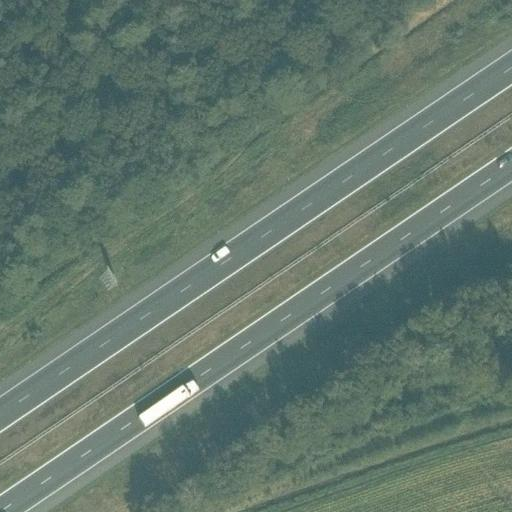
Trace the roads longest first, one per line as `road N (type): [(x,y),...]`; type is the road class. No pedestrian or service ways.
road 1 (motorway): [(511,71),(0,418)]
road 2 (motorway): [(4,511),(511,167)]
